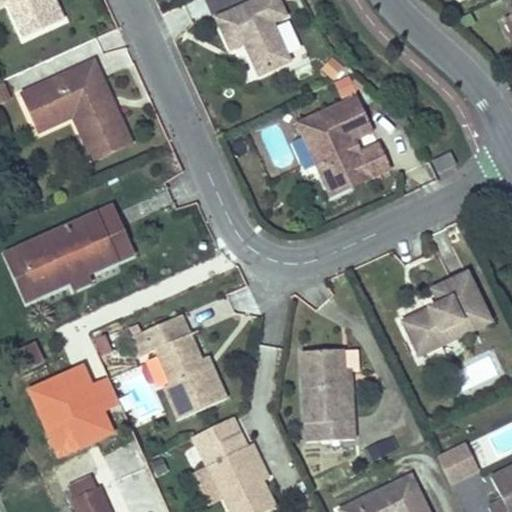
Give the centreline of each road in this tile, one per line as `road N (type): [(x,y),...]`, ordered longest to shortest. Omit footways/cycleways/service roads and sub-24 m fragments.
road 1 (residential): [(511,169),(317,259),(280,262),(257,254),(228,219),(127,0)]
road 2 (unclassified): [(391,0),(463,70),(511,150)]
